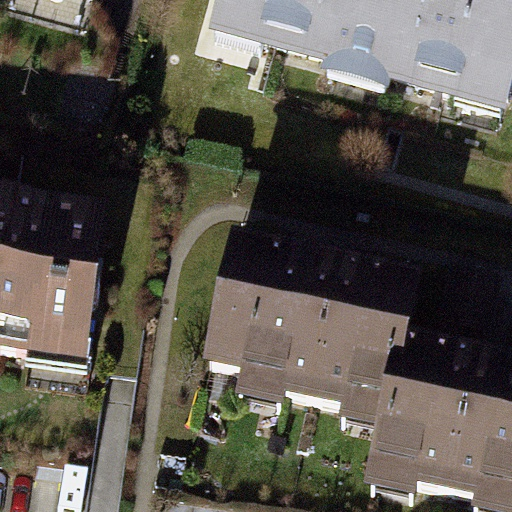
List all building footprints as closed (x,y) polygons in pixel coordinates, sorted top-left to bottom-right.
[(53,0),(100,12),(103,0),(53,0)] [(511,96),(511,0),(219,0),(211,32),(322,62),(321,68),(388,86),(390,79),(508,111),(511,96)] [(114,226),(0,209),(0,375),(90,389),(114,226)] [(435,296),(236,252),(206,390),(244,398),(239,421),(289,432),(292,418),(346,430),(343,443),(383,452),(371,509),(386,511),(423,511),(424,507),(447,511),(511,511),(511,380),(420,360),(435,296)] [(508,283),(455,271),(442,332),(494,343),(508,283)]
